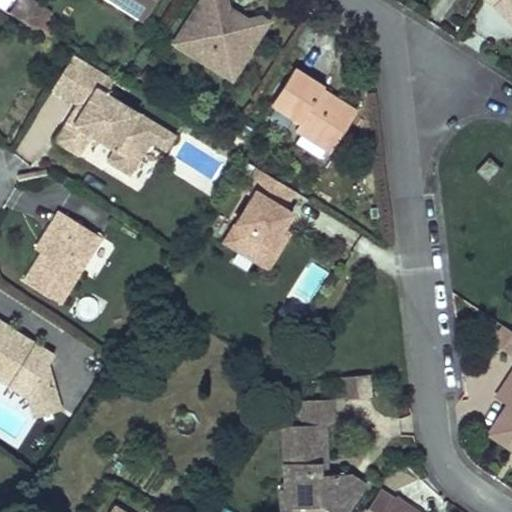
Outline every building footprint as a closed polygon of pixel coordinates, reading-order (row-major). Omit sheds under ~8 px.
[(25,25),(38,4),(30,0),(19,0),(10,16),(25,25)] [(117,0),(144,17),(154,0),(117,0)] [(200,0),(175,42),(211,64),(215,58),(237,51),(247,57),(264,29),(248,19),(221,2),(221,0),(200,0)] [(487,0),(498,10),(508,0),(487,0)] [(511,0),(508,0),(498,10),(511,23),(511,22),(511,0)] [(38,4),(25,25),(39,34),(45,23),(53,11),(39,2),(38,4)] [(248,19),(264,29),(269,22),(256,13),(248,19)] [(51,41),(57,30),(45,23),(39,34),(51,41)] [(234,79),(247,57),(237,51),(215,58),(211,64),(234,79)] [(173,132),(103,90),(111,78),(70,52),(49,86),(74,102),(71,107),(84,114),(78,125),(65,118),(52,139),(76,153),(88,133),(111,148),(105,159),(127,173),(147,142),(151,141),(164,148),(173,132)] [(330,149),(349,118),(315,98),(323,85),(293,66),(271,101),(299,119),(294,127),(330,149)] [(349,118),(357,106),(323,85),(315,98),(349,118)] [(84,114),(71,107),(65,118),(78,125),(84,114)] [(164,148),(151,141),(147,142),(127,173),(143,182),(164,148)] [(487,157),(474,170),(488,183),(501,170),(487,157)] [(297,191),(256,166),(242,189),(250,194),(222,241),(269,270),(292,232),(285,228),(295,211),(287,206),(297,191)] [(99,235),(59,208),(50,223),(55,227),(41,249),(24,278),(59,301),(99,235)] [(55,227),(50,223),(36,246),(41,249),(55,227)] [(14,326),(0,317),(0,374),(29,392),(33,412),(59,405),(48,361),(55,351),(35,338),(29,348),(8,335),(14,326)] [(507,327),(500,323),(489,339),(496,344),(507,327)] [(14,326),(8,335),(29,348),(35,338),(14,326)] [(511,330),(507,327),(496,344),(507,351),(511,342),(511,330)] [(487,434),(511,450),(511,447),(511,370),(510,369),(493,396),(506,404),(487,434)] [(343,382),(339,383),(341,402),(367,399),(364,379),(343,382)] [(303,404),(303,429),(326,427),(334,427),(333,403),(303,404)] [(284,435),(287,490),(296,490),(297,511),(327,510),(328,511),(327,511),(350,511),(366,487),(349,476),(329,476),(323,477),(322,462),(328,462),(326,427),(303,429),(289,430),(284,435)] [(296,490),(287,490),(282,490),(283,511),(327,511),(328,511),(327,510),(297,511),(296,490)] [(391,511),(396,504),(383,495),(372,511),(391,511)] [(396,504),(391,511),(414,511),(398,501),(396,504)]
